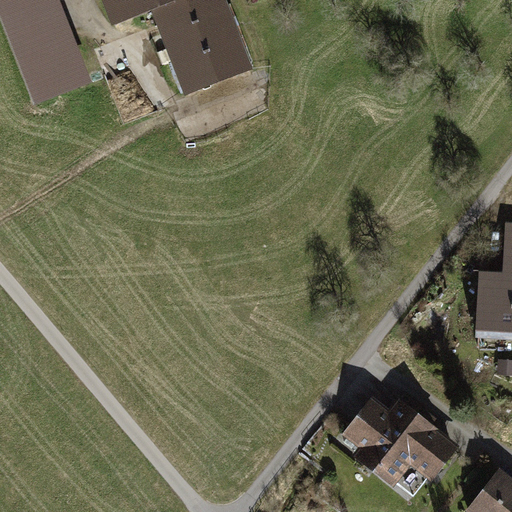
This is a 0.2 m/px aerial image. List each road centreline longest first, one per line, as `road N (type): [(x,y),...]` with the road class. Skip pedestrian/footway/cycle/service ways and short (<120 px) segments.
road 1 (residential): [(511,165),(240,511)]
road 2 (track): [(200,511),(0,273)]
